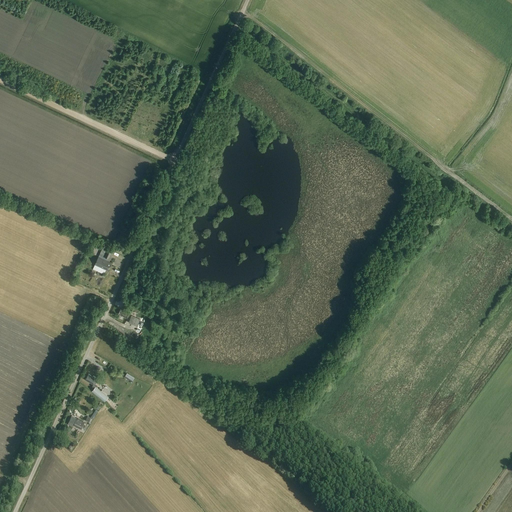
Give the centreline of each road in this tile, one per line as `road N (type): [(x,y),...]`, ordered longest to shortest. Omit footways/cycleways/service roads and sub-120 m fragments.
road 1 (unclassified): [(14,511),(247,0)]
road 2 (track): [(511,221),(241,12)]
road 3 (track): [(0,79),(175,161)]
